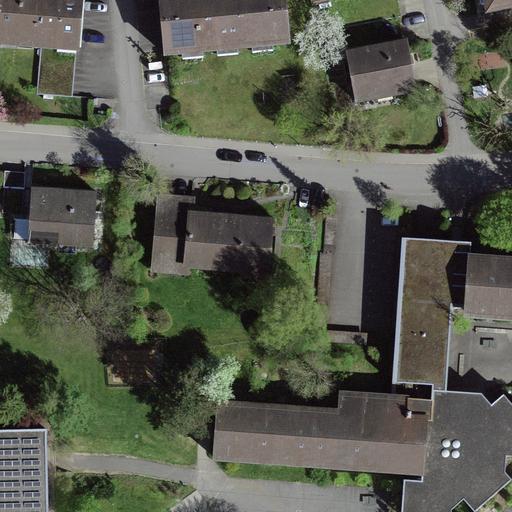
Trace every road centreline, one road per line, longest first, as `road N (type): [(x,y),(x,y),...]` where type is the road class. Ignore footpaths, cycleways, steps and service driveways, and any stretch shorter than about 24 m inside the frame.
road 1 (residential): [(0,146),(337,177),(469,167)]
road 2 (residential): [(469,167),(434,0)]
